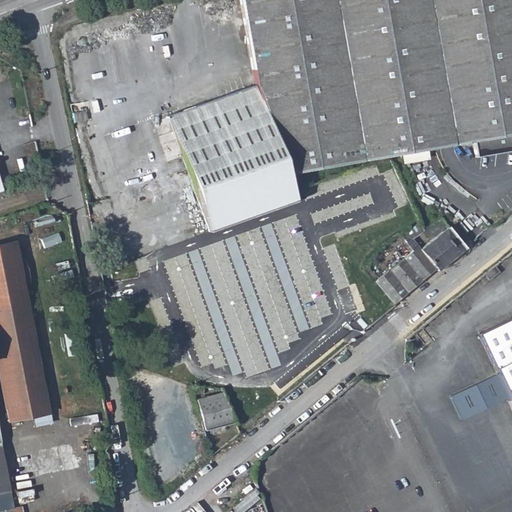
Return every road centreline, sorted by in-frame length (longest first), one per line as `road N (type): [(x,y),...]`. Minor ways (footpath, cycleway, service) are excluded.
road 1 (residential): [(174,511),(511,231)]
road 2 (residential): [(71,184),(127,503),(138,511)]
road 3 (residential): [(31,0),(71,184)]
road 4 (unknown): [(406,381),(465,485),(479,498),(511,499)]
road 5 (unknown): [(406,381),(457,332),(511,298)]
